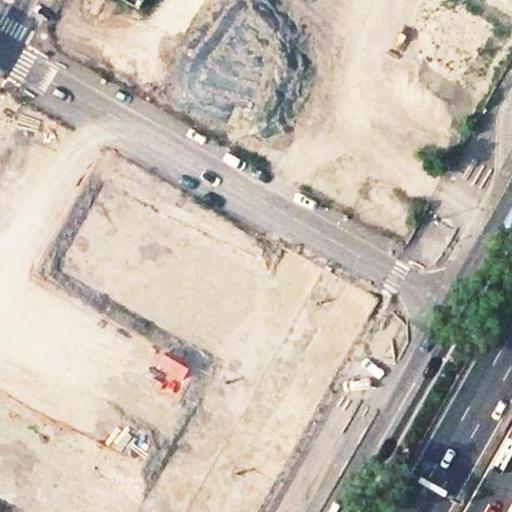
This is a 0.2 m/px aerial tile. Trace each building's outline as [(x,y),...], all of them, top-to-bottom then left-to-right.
[(124,0),(140,9),(145,0),(124,0)] [(436,0),(481,24),(494,0),(436,0)] [(0,267),(77,130),(16,96),(0,124),(0,267)] [(227,261),(105,193),(64,267),(184,335),(227,261)] [(374,300),(291,253),(199,417),(284,465),(343,361),(374,300)] [(79,423),(47,472),(73,489),(105,440),(79,423)] [(257,511),(267,495),(182,448),(145,511),(257,511)]
